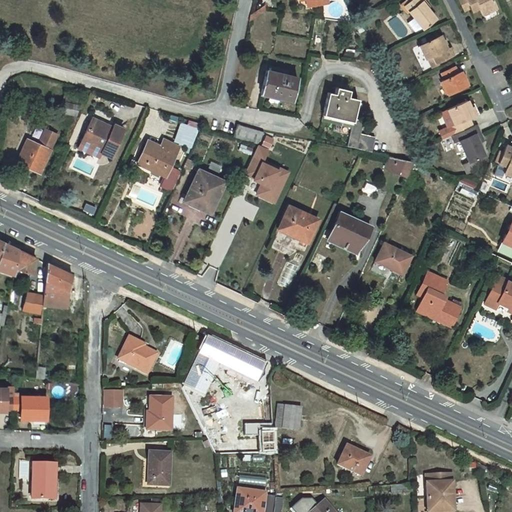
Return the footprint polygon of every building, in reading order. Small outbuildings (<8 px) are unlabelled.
[(409,15),(410,14),(404,6),(409,2),(407,0),(406,0),(400,5),(409,15)] [(411,0),(409,2),(404,6),(410,14),(423,29),(436,19),(428,9),(422,1),(423,0),(411,0)] [(430,7),(424,0),(423,0),(422,1),(428,9),(430,7)] [(470,8),(465,0),(458,0),(463,11),(470,8)] [(465,0),(470,8),(471,12),(479,8),(482,14),(496,7),(492,0),(465,0)] [(447,49),(440,35),(418,45),(425,60),(428,58),(432,56),(436,64),(453,55),(450,47),(447,49)] [(436,64),(432,56),(428,58),(431,66),(436,64)] [(457,73),(454,66),(441,73),(444,79),(441,81),(448,95),(467,85),(460,71),(457,73)] [(297,77),(266,70),(261,91),(280,95),(279,97),(291,100),(297,77)] [(353,118),(358,98),(348,96),(349,90),(336,87),(334,93),(327,92),(321,118),(351,125),(349,135),(359,137),(356,147),(371,150),(375,136),(360,133),(363,120),(353,118)] [(80,97),(65,93),(63,102),(78,106),(80,97)] [(467,100),(447,109),(453,125),(449,127),(453,135),(466,129),(462,121),(469,118),(476,115),(472,106),(470,107),(467,100)] [(63,102),(62,102),(57,121),(73,125),(78,106),(63,102)] [(112,127),(91,118),(78,148),(99,157),(101,152),(111,157),(123,129),(113,125),(112,127)] [(472,126),(469,118),(462,121),(466,129),(472,126)] [(264,132),(237,124),(233,137),(258,144),(264,132)] [(453,135),(451,136),(455,143),(459,141),(468,162),(463,164),(466,172),(476,168),(480,160),(479,158),(485,155),(479,143),(476,136),(480,134),(476,125),(472,126),(466,129),(453,135)] [(198,131),(180,126),(174,140),(191,146),(198,131)] [(57,134),(45,129),(38,145),(27,140),(17,162),(39,172),(57,134)] [(266,135),(261,145),(270,148),(274,138),(266,135)] [(359,137),(349,135),(347,144),(356,147),(359,137)] [(179,146),(163,139),(160,146),(147,141),(137,163),(160,174),(164,167),(168,169),(165,176),(161,185),(171,190),(180,172),(169,167),(179,146)] [(255,196),(276,205),(290,172),(265,162),(270,150),(258,144),(246,173),(255,176),(253,181),(260,184),(255,196)] [(511,149),(511,147),(505,145),(502,153),(499,162),(498,163),(506,166),(503,173),(511,176),(511,151),(511,149)] [(385,167),(406,177),(413,162),(390,156),(385,167)] [(165,176),(168,169),(164,167),(160,174),(165,176)] [(225,181),(198,169),(186,195),(202,202),(200,207),(210,211),(225,181)] [(202,202),(186,195),(184,199),(200,207),(202,202)] [(318,219),(288,206),(280,223),(303,234),(301,237),(308,240),(318,219)] [(368,225),(340,212),(329,236),(345,243),(343,246),(353,251),(360,236),(362,237),(368,225)] [(511,219),(502,241),(511,246),(511,244),(511,219)] [(345,243),(329,236),(327,239),(343,246),(345,243)] [(411,255),(383,242),(374,261),(402,274),(411,255)] [(16,269),(23,252),(4,243),(0,254),(0,269),(14,275),(16,269)] [(36,258),(23,252),(16,269),(32,275),(36,258)] [(72,275),(46,263),(42,305),(67,308),(69,291),(70,285),(71,281),(72,275)] [(446,281),(427,272),(420,285),(427,288),(423,296),(418,307),(435,315),(434,316),(452,324),(459,308),(442,300),(444,296),(440,294),(446,281)] [(511,283),(505,280),(506,280),(497,275),(484,303),(494,308),(497,302),(511,308),(511,320),(511,283)] [(427,288),(420,285),(417,294),(423,296),(427,288)] [(40,314),(42,295),(27,291),(22,310),(40,314)] [(435,315),(418,307),(416,310),(433,318),(434,316),(435,315)] [(143,345),(128,337),(118,359),(146,372),(155,354),(142,347),(143,345)] [(273,452),(272,432),(260,433),(260,440),(223,441),(201,396),(217,364),(229,369),(252,380),(255,381),(263,364),(206,338),(182,388),(215,454),(273,452)] [(45,368),(36,366),(35,378),(44,379),(45,368)] [(252,380),(229,369),(227,374),(249,384),(252,380)] [(102,407),(123,407),(124,389),(103,389),(102,407)] [(21,397),(14,397),(14,410),(21,410),(21,419),(46,419),(47,397),(21,396),(21,397)] [(171,398),(150,398),(149,413),(147,413),(146,429),(156,429),(156,432),(161,432),(161,430),(170,430),(171,398)] [(277,405),(275,427),(299,430),(301,407),(277,405)] [(360,453),(346,446),(337,465),(361,476),(369,458),(360,454),(360,453)] [(170,454),(148,452),(148,465),(151,466),(150,485),(168,486),(170,454)] [(54,500),(55,465),(32,464),(31,499),(54,500)] [(447,473),(433,473),(434,482),(425,482),(427,511),(435,511),(449,511),(450,510),(453,510),(451,481),(448,481),(447,473)] [(433,473),(425,474),(425,482),(434,482),(433,473)] [(261,511),(265,493),(236,488),(233,511),(261,511)] [(271,511),(274,496),(268,495),(265,511),(271,511)] [(333,511),(323,500),(309,511),(333,511)]
